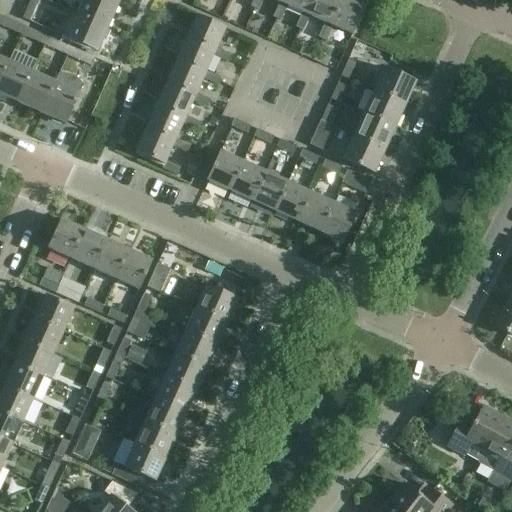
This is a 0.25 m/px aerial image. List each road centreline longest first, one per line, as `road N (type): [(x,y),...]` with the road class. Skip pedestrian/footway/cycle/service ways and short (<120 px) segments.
road 1 (residential): [(346,300),(475,10)]
road 2 (residential): [(294,276),(45,162)]
road 3 (residential): [(185,511),(294,276)]
road 4 (unclassified): [(320,511),(446,346)]
road 5 (unclassified): [(446,346),(511,206)]
